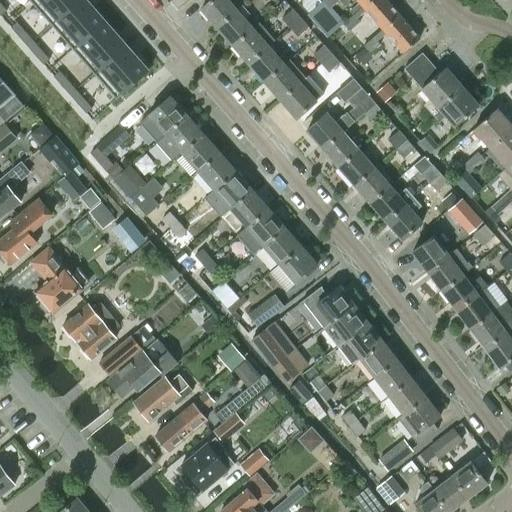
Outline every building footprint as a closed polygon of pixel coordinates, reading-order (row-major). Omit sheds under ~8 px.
[(30,0),(50,23),(76,0),(30,0)] [(88,0),(76,0),(50,23),(71,47),(104,18),(88,0)] [(209,0),(201,8),(217,26),(238,9),(238,8),(230,0),(209,0)] [(322,2),(319,0),(297,0),(308,14),(322,2)] [(321,0),(329,9),(339,0),(344,5),(348,0),(357,0),(362,5),(368,0),(321,0)] [(368,0),(362,5),(345,20),(351,27),(361,19),(358,16),(366,9),(382,28),(399,13),(387,0),(368,0)] [(238,9),(217,26),(233,45),(254,27),(246,17),(251,13),(243,4),(238,8),(238,9)] [(282,18),(290,28),(301,18),(293,9),(282,18)] [(382,28),(365,43),(371,51),(381,42),(378,39),(386,32),(402,51),(419,36),(399,13),(382,28)] [(104,18),(71,47),(93,72),(126,43),(104,18)] [(301,18),(290,28),(298,37),(309,27),(301,18)] [(254,27),(233,45),(249,63),(270,45),(276,39),(260,21),(254,27)] [(17,22),(11,27),(19,37),(25,32),(17,22)] [(25,32),(19,37),(27,46),(33,41),(25,32)] [(33,41),(27,46),(35,55),(41,50),(33,41)] [(126,44),(93,72),(116,99),(149,70),(126,44)] [(249,63),(265,81),(285,63),(270,45),(249,63)] [(313,55),(321,64),(332,54),(324,45),(313,55)] [(41,50),(35,55),(43,65),(49,59),(41,50)] [(404,67),(413,77),(430,62),(422,52),(404,67)] [(332,54),(321,64),(329,73),(340,63),(332,54)] [(285,63),(265,81),(280,99),(305,77),(289,59),(285,63)] [(424,103),(431,112),(461,84),(445,66),(439,72),(430,62),(413,77),(430,98),(424,103)] [(57,68),(51,74),(59,83),(65,77),(57,68)] [(305,77),(280,99),(296,117),(324,93),(308,75),(306,77),(305,77)] [(0,115),(5,122),(24,106),(14,95),(15,94),(0,76),(0,115)] [(327,112),(306,129),(323,149),(343,131),(344,131),(364,113),(375,103),(354,78),(336,93),(345,103),(348,100),(354,107),(348,112),(347,111),(335,121),(327,112)] [(68,80),(62,86),(70,95),(76,89),(68,80)] [(461,84),(431,112),(439,121),(446,115),(454,125),(478,104),(461,84)] [(76,89),(70,95),(78,104),(84,99),(76,89)] [(170,95),(140,122),(148,131),(157,123),(166,133),(187,114),(170,95)] [(84,99),(78,104),(86,113),(92,108),(84,99)] [(375,103),(364,113),(372,122),(383,112),(375,103)] [(511,125),(497,108),(473,129),(490,148),(511,128),(511,125)] [(187,114),(166,133),(182,151),(203,133),(187,114)] [(0,153),(17,139),(5,125),(0,128),(0,153)] [(122,126),(98,146),(105,154),(129,134),(122,126)] [(511,128),(490,148),(506,166),(511,160),(511,128)] [(387,140),(396,149),(407,139),(399,130),(387,140)] [(343,131),(323,149),(338,167),(359,149),(344,131),(343,131)] [(182,151),(198,170),(219,152),(203,133),(182,151)] [(55,136),(39,150),(49,162),(57,155),(71,171),(77,166),(79,164),(78,163),(55,136)] [(407,139),(396,149),(403,158),(415,148),(407,139)] [(359,149),(338,167),(354,185),(375,167),(359,149)] [(198,170),(215,189),(236,170),(219,152),(198,170)] [(478,152),(468,160),(475,169),(485,160),(478,152)] [(465,177),(475,169),(468,160),(458,169),(465,177)] [(511,160),(506,166),(497,175),(510,190),(501,198),(508,206),(511,202),(511,160)] [(106,171),(113,179),(122,170),(115,162),(106,171)] [(0,181),(0,218),(20,202),(10,190),(30,173),(22,163),(0,181)] [(421,174),(429,183),(441,173),(432,164),(421,174)] [(130,165),(114,179),(122,188),(130,197),(137,191),(145,184),(145,185),(147,184),(130,165)] [(375,167),(354,185),(370,203),(391,185),(375,167)] [(236,170),(215,189),(231,207),(252,188),(236,170)] [(58,182),(73,201),(86,190),(71,171),(58,182)] [(441,173),(429,183),(437,192),(449,182),(441,173)] [(145,184),(137,191),(145,201),(150,205),(158,199),(145,185),(145,184)] [(391,185),(370,203),(386,221),(406,203),(413,197),(405,188),(398,194),(391,185)] [(231,207),(248,227),(268,208),(252,188),(231,207)] [(451,192),(441,201),(441,202),(448,210),(449,210),(450,209),(459,201),(451,192)] [(406,203),(386,221),(402,240),(422,222),(414,213),(421,206),(413,197),(406,203)] [(501,198),(491,207),(498,214),(508,206),(501,198)] [(8,224),(13,230),(0,240),(0,247),(2,251),(2,256),(7,261),(10,261),(12,263),(36,244),(28,235),(52,216),(38,199),(8,224)] [(483,222),(478,216),(463,199),(459,201),(450,209),(449,210),(448,211),(468,235),(483,222)] [(88,212),(103,230),(115,219),(101,202),(88,212)] [(268,208),(248,227),(264,245),(285,227),(268,208)] [(162,219),(165,222),(170,228),(178,221),(170,212),(162,219)] [(187,231),(178,221),(170,228),(179,238),(187,231)] [(486,225),(475,235),(483,244),(494,234),(486,225)] [(285,227),(264,245),(280,263),(301,245),(285,227)] [(434,236),(413,252),(427,271),(449,255),(434,236)] [(318,264),(301,245),(280,263),(297,283),(318,264)] [(36,290),(43,299),(43,303),(47,309),(51,310),(53,311),(82,289),(81,287),(88,281),(78,269),(69,276),(49,249),(33,261),(48,281),(36,290)] [(195,255),(204,265),(211,259),(203,249),(195,255)] [(449,255),(427,271),(442,291),(463,275),(473,267),(468,261),(467,263),(462,257),(457,249),(449,255)] [(499,262),(507,271),(511,266),(511,254),(510,252),(499,262)] [(219,268),(211,259),(204,265),(211,275),(219,268)] [(463,275),(442,291),(456,310),(477,294),(487,287),(487,286),(479,276),(470,284),(463,275)] [(227,292),(235,302),(243,295),(235,286),(227,292)] [(304,303),(323,329),(354,306),(339,286),(327,296),(322,289),(322,288),(321,287),(302,302),(303,303),(304,303)] [(477,294),(456,310),(470,329),(491,313),(500,307),(490,294),(482,301),(477,294)] [(235,302),(244,312),(252,305),(243,295),(235,302)] [(249,314),(257,325),(283,307),(275,295),(249,314)] [(63,325),(91,359),(116,338),(110,333),(119,325),(100,303),(92,310),(88,305),(63,325)] [(354,306),(323,329),(338,348),(369,324),(354,306)] [(491,313),(470,329),(484,349),(506,333),(505,332),(491,313)] [(200,326),(210,336),(222,325),(213,315),(200,326)] [(275,321),(251,339),(273,367),(286,357),(287,356),(273,337),(282,331),(275,321)] [(128,338),(128,339),(100,361),(109,374),(138,351),(139,352),(156,338),(144,324),(128,338)] [(369,324),(338,348),(352,366),(360,360),(383,343),(369,324)] [(506,333),(484,349),(499,368),(503,365),(508,371),(509,372),(511,369),(511,327),(511,328),(511,327),(505,332),(506,333)] [(142,351),(131,360),(107,379),(121,396),(134,386),(137,390),(157,374),(160,377),(175,365),(156,340),(142,351)] [(216,355),(230,371),(244,359),(231,343),(216,355)] [(360,360),(374,378),(397,361),(383,343),(360,360)] [(286,357),(273,367),(285,383),(299,372),(287,356),(286,357)] [(374,378),(389,397),(411,380),(397,361),(374,378)] [(169,383),(165,377),(133,402),(149,421),(173,401),(176,405),(192,392),(178,375),(169,383)] [(310,382),(318,392),(327,385),(319,375),(310,382)] [(243,393),(216,414),(222,422),(251,398),(264,387),(259,380),(243,393)] [(389,397),(402,415),(403,416),(425,398),(411,380),(389,397)] [(298,382),(289,389),(302,404),(311,396),(312,395),(299,381),(298,382)] [(496,389),(502,397),(510,390),(504,382),(496,389)] [(318,392),(325,402),(334,395),(327,385),(318,392)] [(263,389),(245,404),(256,416),(274,401),(264,390),(263,389)] [(206,420),(201,413),(214,402),(206,393),(193,404),(193,405),(155,435),(168,451),(206,420)] [(313,398),(303,405),(309,413),(314,417),(319,421),(324,417),(326,416),(313,398)] [(440,417),(425,398),(403,416),(402,415),(397,419),(418,446),(437,431),(431,424),(440,417)] [(341,417),(349,427),(358,420),(358,419),(363,416),(359,410),(353,414),(350,411),(342,417),(341,417)] [(235,412),(212,431),(223,443),(245,424),(235,412)] [(349,427),(356,437),(366,430),(358,420),(349,427)] [(311,426),(306,431),(319,445),(325,440),(311,426)] [(453,428),(429,447),(435,455),(436,454),(439,458),(462,440),(453,428)] [(235,464),(224,452),(226,450),(215,437),(181,466),(189,475),(186,478),(198,492),(201,489),(203,491),(235,464)] [(378,459),(379,461),(386,470),(404,457),(397,447),(396,446),(378,459)] [(425,463),(435,455),(429,447),(419,455),(425,463)] [(240,465),(250,477),(269,460),(259,448),(240,465)] [(450,476),(468,498),(486,484),(469,462),(450,476)] [(0,494),(13,485),(0,467),(0,494)] [(266,511),(261,506),(275,494),(257,472),(242,484),(247,490),(221,511),(222,511),(266,511)] [(404,492),(392,476),(380,485),(393,501),(404,492)] [(433,490),(449,511),(450,511),(468,498),(450,476),(433,490)] [(449,511),(433,490),(426,482),(422,485),(420,491),(424,497),(414,504),(419,511),(449,511)] [(288,497),(270,511),(285,511),(306,495),(306,494),(298,484),(297,485),(286,495),(288,497)] [(367,488),(354,498),(364,511),(379,511),(382,510),(384,508),(367,487),(367,488)] [(87,511),(76,498),(59,511),(87,511)] [(285,511),(292,511),(299,507),(296,503),(285,511)]
